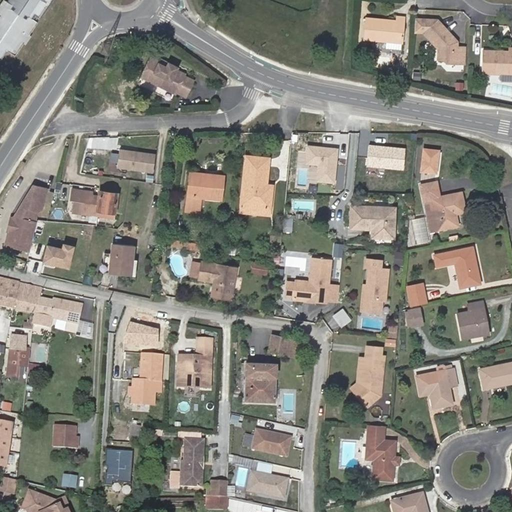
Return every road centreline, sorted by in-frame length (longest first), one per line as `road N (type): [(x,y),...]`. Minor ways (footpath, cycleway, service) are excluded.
road 1 (residential): [(311,511),(317,337),(301,327),(130,300),(0,267)]
road 2 (tertiary): [(263,71),(310,89),(511,126)]
road 3 (residential): [(63,122),(227,118),(251,99),(263,71)]
road 4 (secondary): [(99,11),(0,167)]
road 5 (tertiary): [(151,8),(263,71)]
road 6 (residential): [(490,444),(453,444),(440,470),(454,496),(485,498)]
